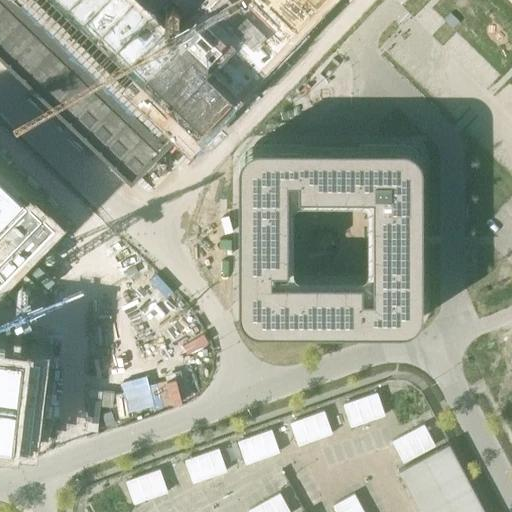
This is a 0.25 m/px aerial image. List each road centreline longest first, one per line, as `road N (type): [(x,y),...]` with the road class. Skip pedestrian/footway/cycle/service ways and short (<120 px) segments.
road 1 (residential): [(451,337),(448,143),(339,49)]
road 2 (unclassified): [(147,235),(339,49)]
road 3 (unknown): [(413,511),(373,444),(343,436),(262,465),(220,511)]
road 4 (unclassified): [(20,476),(244,395)]
road 5 (unclassified): [(0,91),(147,235)]
road 6 (unclassified): [(244,395),(367,353),(431,358)]
road 7 (unclassified): [(244,395),(214,314),(147,235)]
road 8 (residential): [(383,8),(511,133)]
road 9 (unclassified): [(431,358),(511,490)]
